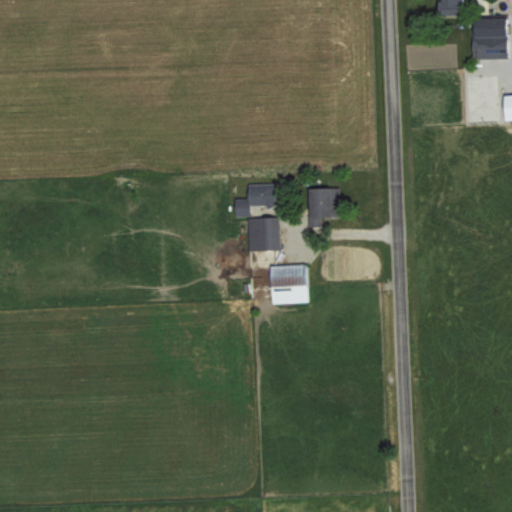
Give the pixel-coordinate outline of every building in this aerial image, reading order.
[(440,0),(441,13),(471,12),(470,0),(440,0)] [(252,182),(253,196),(238,197),(239,215),(256,215),(255,204),(270,204),(270,205),(286,204),(286,181),(252,182)] [(344,215),(343,186),(314,187),(315,215),(311,215),(312,225),(326,224),(326,216),(344,215)] [(252,249),(282,248),(281,215),(251,216),(252,249)] [(313,301),(311,263),(274,264),(275,302),(313,301)]
